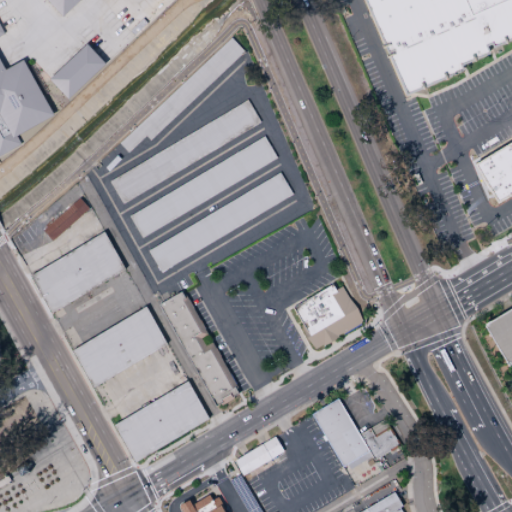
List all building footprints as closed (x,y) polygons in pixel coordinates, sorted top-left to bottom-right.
[(47,0),(80,0),(63,17),(47,0)] [(511,0),(363,0),(406,100),(463,75),(461,70),(490,58),(488,53),(511,43),(511,0)] [(0,23),(5,33),(0,35),(0,57),(7,70),(26,60),(56,116),(17,137),(22,145),(0,157),(0,23)] [(120,142),(232,37),(245,51),(150,139),(146,135),(128,152),(120,142)] [(85,46),(103,66),(67,100),(49,81),(85,46)] [(109,181),(245,100),(259,123),(122,203),(109,181)] [(469,161),(511,133),(511,194),(493,206),(469,161)] [(128,216),(141,238),(274,160),(262,138),(128,216)] [(147,250),(159,271),(289,194),(277,174),(147,250)] [(42,231),(79,198),(88,209),(52,241),(42,231)] [(29,275),(104,232),(126,270),(51,314),(29,275)] [(289,307),(331,283),(334,289),(339,286),(360,321),(313,348),(289,307)] [(158,305),(214,407),(239,393),(183,291),(158,305)] [(478,325),(511,305),(511,363),(504,368),(478,325)] [(71,350),(146,306),(168,344),(92,388),(71,350)] [(113,424),(188,380),(210,419),(133,462),(113,424)] [(335,398),(357,434),(366,451),(341,466),(340,467),(308,414),(335,398)] [(357,434),(366,451),(372,461),(398,445),(383,419),(357,434)] [(275,436),(284,451),(243,477),(234,461),(275,436)] [(341,466),(352,485),(357,482),(358,484),(379,472),(372,461),(366,451),(341,466)] [(0,487),(11,481),(8,476),(0,480),(0,487)] [(390,511),(356,511),(392,491),(400,506),(397,508),(390,511)]
